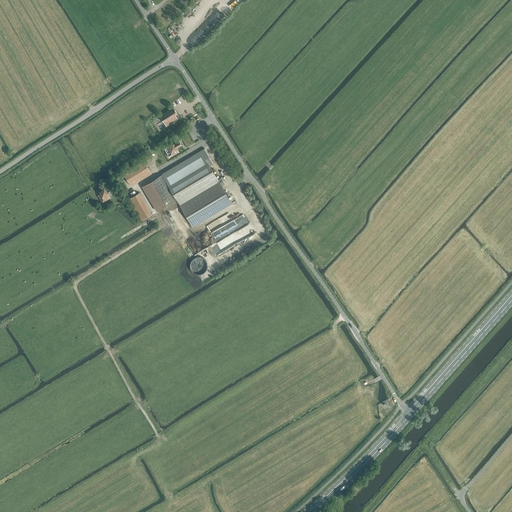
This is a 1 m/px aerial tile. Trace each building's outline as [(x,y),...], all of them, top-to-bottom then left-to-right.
[(173,107),(160,116),(166,126),(178,119),(175,115),(177,114),(173,107)] [(173,143),(164,149),(169,157),(178,151),(176,148),(181,145),(179,141),(174,144),(173,143)] [(204,149),(161,174),(162,175),(164,179),(177,200),(193,226),(233,202),(222,185),(226,183),(222,177),(218,179),(210,165),(213,163),(204,149)] [(143,159),(122,171),(131,186),(152,173),(145,163),(153,158),(150,153),(142,157),(143,159)] [(177,200),(164,179),(162,175),(143,187),(158,212),(177,200)] [(101,193),(98,195),(102,203),(111,198),(104,187),(99,190),(101,193)] [(139,192),(129,198),(141,220),(152,214),(139,192)] [(237,207),(210,226),(215,245),(212,247),(218,255),(231,246),(233,242),(232,237),(241,241),(240,238),(245,235),(244,234),(242,235),(240,232),(240,231),(237,230),(236,231),(236,234),(234,235),(230,234),(229,236),(230,238),(223,239),(228,236),(227,236),(225,235),(227,232),(232,230),(229,226),(230,223),(242,215),(237,207)]
